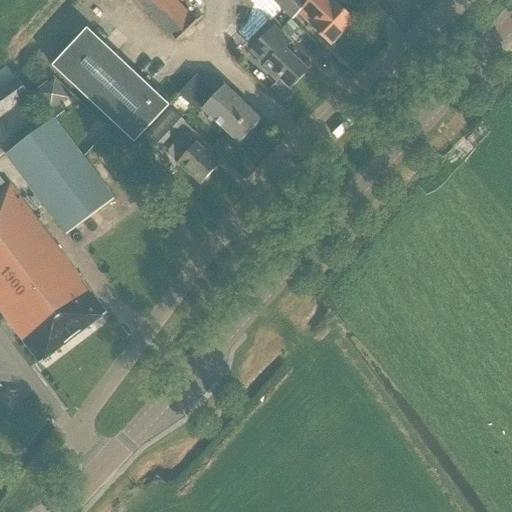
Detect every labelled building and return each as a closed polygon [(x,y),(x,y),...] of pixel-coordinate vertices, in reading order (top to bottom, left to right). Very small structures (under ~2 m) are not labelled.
[(134,0),(177,43),(197,23),(174,0),(134,0)] [(312,30),(331,47),(355,22),(336,4),(336,5),(330,0),(312,0),(310,3),(306,0),(273,0),(293,21),(300,15),(308,23),(308,22),(314,28),(312,30)] [(246,25),(224,48),(235,58),(257,35),(246,25)] [(291,45),(274,29),(253,52),(267,65),(264,69),(279,82),(281,80),(291,90),(308,73),(285,51),(291,45)] [(135,144),(169,107),(87,30),(53,67),(135,144)] [(55,74),(35,91),(53,113),(73,96),(55,74)] [(200,115),(204,111),(240,145),(261,122),(225,87),(217,95),(197,77),(179,96),(200,115)] [(0,117),(28,97),(17,81),(0,93),(0,117)] [(169,108),(143,136),(156,147),(170,131),(175,135),(185,123),(169,108)] [(98,113),(81,124),(97,148),(114,136),(98,113)] [(113,200),(53,121),(6,157),(65,236),(113,200)] [(184,158),(179,164),(202,185),(219,167),(196,145),(194,148),(182,137),(173,148),(184,158)] [(107,315),(14,190),(0,200),(0,311),(40,365),(107,315)]
